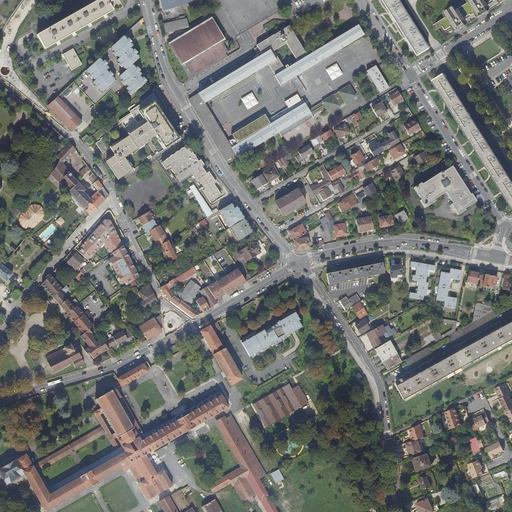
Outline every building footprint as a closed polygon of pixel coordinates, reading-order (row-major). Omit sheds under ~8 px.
[(109,2),(107,0),(100,0),(38,35),(46,49),(114,11),(109,2)] [(159,0),(163,11),(182,5),(181,0),(159,0)] [(380,0),(417,56),(428,49),(396,0),(380,0)] [(446,20),(434,27),(437,32),(443,28),(447,34),(452,30),(455,34),(466,27),(463,23),(475,16),(477,20),(488,13),(486,9),(497,2),(500,6),(509,0),(467,0),(466,1),(468,5),(456,13),(454,9),(443,15),(446,20)] [(212,16),(168,43),(182,65),(186,63),(192,74),(194,72),(226,53),(229,51),(222,41),(225,39),(212,16)] [(187,18),(165,24),(167,32),(189,26),(187,18)] [(256,45),(260,52),(252,58),(254,60),(198,93),(205,103),(268,64),(274,75),(280,85),(364,35),(360,28),(358,25),(307,56),(289,25),(256,45)] [(124,36),(111,48),(114,51),(118,55),(120,58),(117,60),(120,62),(124,66),(127,70),(119,76),(123,80),(126,84),(128,86),(127,88),(129,91),(133,94),(146,82),(142,78),(141,79),(139,77),(140,76),(142,74),(139,72),(138,70),(136,68),(133,64),(140,58),(137,54),(135,52),(133,50),(131,48),(132,47),(130,44),(131,43),(128,40),(124,36)] [(82,65),(73,49),(63,55),(72,70),(82,65)] [(226,53),(194,72),(196,75),(228,56),(226,53)] [(100,58),(86,70),(89,74),(93,78),(95,80),(93,82),(95,85),(99,89),(102,92),(106,89),(108,87),(116,80),(112,76),(112,75),(107,70),(108,69),(105,66),(106,65),(103,61),(100,58)] [(327,68),(332,79),(343,74),(338,63),(327,68)] [(389,88),(375,66),(367,71),(380,93),(389,88)] [(511,206),(511,182),(443,74),(432,81),(511,206)] [(58,97),(62,102),(78,87),(73,82),(58,97)] [(226,139),(232,148),(236,155),(237,157),(278,132),(281,136),(313,117),(312,116),(326,107),(329,113),(340,106),(345,103),(356,96),(349,85),(338,92),(333,95),(322,102),(309,110),(303,100),(270,119),(268,115),(226,139)] [(403,99),(398,91),(390,96),(389,98),(394,105),(403,99)] [(253,92),(242,98),(248,109),(259,103),(253,92)] [(107,160),(120,179),(133,170),(125,158),(138,149),(137,148),(156,135),(165,149),(182,137),(153,93),(141,101),(142,103),(129,111),(130,113),(119,120),(121,125),(95,143),(103,154),(112,148),(116,154),(107,160)] [(198,93),(189,99),(190,102),(192,105),(197,113),(202,120),(208,132),(218,125),(205,103),(198,93)] [(297,94),(284,102),(288,108),(301,100),(297,94)] [(62,102),(58,97),(47,106),(67,126),(72,132),(82,122),(62,102)] [(381,103),(371,108),(377,117),(386,112),(381,103)] [(353,114),(345,119),(349,125),(352,123),(354,126),(357,124),(355,121),(361,117),(358,113),(354,115),(353,114)] [(415,120),(404,126),(409,135),(420,128),(415,120)] [(344,123),(334,129),(339,139),(347,134),(346,132),(349,131),(344,123)] [(218,125),(208,132),(214,141),(222,155),(226,161),(236,155),(232,148),(226,139),(218,125)] [(318,135),(315,138),(318,144),(333,135),(330,130),(321,136),(319,136),(318,135)] [(399,141),(393,132),(388,135),(391,140),(381,145),(384,150),(399,141)] [(311,140),(310,141),(315,149),(320,146),(318,144),(315,138),(311,140)] [(61,152),(57,156),(60,160),(56,167),(50,174),(51,175),(67,192),(78,183),(82,178),(81,176),(77,181),(68,172),(63,163),(75,150),(69,143),(64,148),(61,152)] [(399,144),(389,151),(394,159),(404,153),(399,144)] [(171,156),(162,162),(166,167),(170,165),(173,169),(172,169),(174,172),(175,171),(176,174),(176,176),(177,175),(181,181),(192,173),(197,180),(199,179),(206,189),(204,191),(211,201),(214,198),(215,199),(217,197),(221,194),(214,184),(216,182),(209,172),(206,173),(202,167),(204,165),(200,159),(198,161),(195,157),(196,156),(194,154),(194,155),(191,151),(192,150),(191,149),(190,149),(187,145),(183,147),(181,148),(181,149),(178,151),(178,150),(176,152),(173,154),(170,155),(171,156)] [(308,145),(297,152),(302,161),(307,158),(305,156),(309,154),(310,155),(313,153),(308,145)] [(380,146),(373,150),(376,154),(383,150),(380,146)] [(356,165),(358,168),(360,167),(363,165),(370,162),(366,156),(363,158),(364,159),(363,159),(359,152),(351,157),(353,160),(349,161),(352,166),(356,164),(357,163),(358,164),(356,165)] [(413,158),(417,166),(427,160),(423,152),(413,158)] [(284,157),(277,161),(281,167),(284,165),(285,167),(288,165),(284,157)] [(370,162),(363,165),(367,172),(379,165),(375,158),(370,162)] [(323,166),(322,165),(318,167),(325,179),(325,180),(324,181),(314,186),(314,185),(310,188),(314,194),(318,191),(320,191),(319,190),(332,182),(332,181),(327,174),(323,167),(323,166)] [(334,170),(327,174),(332,181),(339,177),(340,179),(346,175),(341,166),(337,168),(338,170),(335,171),(334,170)] [(391,172),(396,182),(405,177),(399,166),(396,168),(397,169),(391,172)] [(273,167),(251,180),(256,189),(261,186),(260,185),(263,184),(263,185),(279,176),(273,167)] [(358,168),(356,170),(357,172),(359,176),(353,179),(355,181),(365,176),(362,172),(360,167),(358,168)] [(443,172),(422,185),(421,184),(414,188),(421,200),(420,201),(424,208),(435,202),(434,200),(446,193),(453,204),(451,205),(457,216),(465,211),(464,210),(476,203),(471,195),(470,196),(452,167),(443,172)] [(338,180),(343,189),(351,184),(350,181),(347,177),(350,176),(349,174),(350,174),(351,175),(357,172),(356,170),(350,173),(347,175),(346,175),(340,179),(338,180)] [(347,177),(350,181),(353,179),(359,176),(357,172),(351,175),(350,174),(349,174),(350,176),(347,177)] [(96,178),(93,174),(88,177),(93,183),(97,180),(96,178)] [(103,189),(97,180),(92,184),(97,191),(90,199),(83,192),(85,190),(78,183),(67,192),(89,215),(108,196),(106,193),(106,192),(103,189)] [(333,183),(332,184),(335,189),(337,188),(340,193),(344,191),(343,189),(338,180),(333,183)] [(202,208),(199,209),(202,214),(205,212),(207,217),(213,214),(195,183),(190,186),(202,208)] [(308,184),(304,186),(311,197),(314,195),(314,194),(308,184)] [(371,184),(363,189),(368,198),(377,193),(371,184)] [(319,193),(323,199),(330,195),(325,188),(322,189),(320,191),(318,191),(319,193)] [(275,203),(282,216),(305,202),(297,189),(287,196),(287,195),(286,196),(275,203)] [(356,203),(351,195),(344,199),(345,200),(343,201),(338,204),(343,212),(352,207),(353,207),(359,203),(359,201),(356,203)] [(359,203),(353,207),(354,212),(368,207),(364,200),(359,203)] [(35,231),(44,212),(42,211),(44,208),(30,201),(19,223),(35,231)] [(207,217),(204,219),(207,225),(236,208),(233,202),(207,217)] [(149,211),(138,218),(142,226),(154,219),(149,211)] [(404,211),(395,216),(399,223),(408,218),(404,211)] [(212,231),(216,237),(229,228),(243,220),(244,219),(241,214),(212,231)] [(381,218),(378,219),(380,228),(394,225),(392,215),(388,216),(387,216),(381,218)] [(355,220),(358,232),(373,229),(371,217),(355,220)] [(142,226),(146,234),(149,232),(159,226),(158,225),(154,218),(154,219),(142,226)] [(328,221),(330,232),(334,231),(335,237),(346,235),(344,224),(333,226),(333,223),(332,219),(331,219),(328,221)] [(243,220),(229,228),(238,241),(253,232),(248,225),(246,226),(244,224),(245,224),(243,220)] [(120,234),(105,221),(82,245),(96,259),(120,234)] [(288,232),(293,240),(301,236),(306,233),(301,225),(288,232)] [(159,226),(149,232),(158,246),(162,244),(168,240),(160,226),(159,226)] [(306,233),(301,236),(302,239),(295,240),(294,242),(296,251),(309,248),(307,238),(310,236),(314,237),(320,233),(316,227),(306,233)] [(168,240),(162,244),(170,261),(176,258),(168,240)] [(255,243),(237,253),(240,258),(243,256),(246,261),(260,252),(255,243)] [(126,285),(138,278),(122,247),(111,254),(113,258),(108,260),(121,284),(125,282),(126,285)] [(76,254),(68,263),(75,270),(84,260),(76,254)] [(176,258),(170,261),(177,276),(183,273),(176,258)] [(83,267),(86,271),(93,266),(90,262),(83,267)] [(156,262),(149,266),(152,270),(159,267),(156,262)] [(382,262),(326,273),(328,284),(384,273),(382,262)] [(435,266),(410,262),(409,267),(416,268),(415,275),(412,275),(412,280),(419,281),(417,293),(410,292),(409,297),(422,299),(423,295),(426,295),(428,282),(425,282),(427,270),(434,271),(435,266)] [(2,265),(0,263),(0,276),(5,281),(12,274),(2,265)] [(400,265),(390,266),(390,275),(396,274),(401,274),(400,265)] [(183,273),(182,274),(185,278),(196,270),(194,266),(185,272),(183,273)] [(234,271),(226,276),(234,288),(240,285),(239,284),(245,281),(237,269),(234,271)] [(441,272),(436,300),(444,301),(444,306),(454,308),(456,298),(450,297),(449,299),(445,298),(449,277),(453,277),(453,279),(459,280),(461,270),(450,269),(449,273),(441,272)] [(479,273),(469,271),(467,282),(477,283),(479,273)] [(495,276),(485,274),(483,286),(493,288),(495,276)] [(51,275),(42,284),(53,298),(62,289),(51,275)] [(217,281),(225,294),(228,292),(235,289),(226,276),(217,281)] [(169,283),(166,284),(169,289),(171,288),(176,284),(174,281),(175,280),(174,278),(169,282),(169,283)] [(511,279),(505,278),(503,289),(511,290),(511,279)] [(173,296),(170,301),(172,302),(180,308),(188,315),(192,318),(199,314),(191,308),(189,306),(192,302),(192,299),(199,289),(200,287),(191,280),(185,288),(177,298),(175,296),(173,296)] [(207,287),(215,300),(222,295),(225,294),(217,281),(207,287)] [(162,287),(160,288),(165,294),(170,290),(169,289),(166,284),(162,287)] [(153,294),(149,285),(138,292),(143,300),(153,294)] [(62,289),(53,298),(59,305),(60,305),(60,306),(66,300),(63,295),(69,289),(66,286),(62,289)] [(207,287),(206,287),(200,291),(210,307),(217,302),(215,300),(207,287)] [(173,296),(170,290),(165,294),(166,296),(170,301),(173,296)] [(143,300),(141,302),(145,309),(157,301),(153,294),(143,300)] [(339,300),(345,310),(351,306),(361,301),(356,294),(348,299),(346,296),(339,300)] [(203,296),(200,298),(199,298),(196,301),(198,304),(203,312),(206,310),(210,309),(203,296)] [(67,300),(66,300),(60,306),(67,314),(76,306),(78,304),(79,304),(74,299),(69,303),(67,300)] [(361,301),(351,306),(359,319),(367,314),(361,305),(366,302),(363,299),(361,301)] [(76,306),(67,314),(73,322),(83,334),(80,336),(89,346),(85,350),(90,356),(92,355),(94,358),(98,355),(109,349),(105,344),(103,341),(101,339),(96,342),(94,342),(93,341),(94,340),(93,339),(93,337),(91,334),(92,333),(89,329),(93,326),(83,314),(76,306)] [(256,332),(241,341),(250,357),(271,345),(269,342),(270,342),(272,344),(273,346),(286,338),(285,337),(284,334),(285,333),(286,336),(303,327),(299,321),(300,320),(295,310),(283,317),(284,318),(281,319),(282,321),(280,322),(279,321),(277,322),(277,324),(265,331),(264,330),(261,331),(262,332),(260,333),(259,332),(257,334),(256,332)] [(455,332),(448,336),(451,342),(497,316),(494,310),(472,323),(455,332)] [(430,317),(407,330),(411,336),(433,323),(430,317)] [(143,337),(146,341),(161,333),(161,330),(159,327),(155,320),(154,318),(139,327),(145,336),(143,337)] [(441,336),(443,339),(448,336),(455,332),(457,321),(441,319),(441,322),(453,324),(452,330),(441,336)] [(363,320),(355,325),(360,333),(369,328),(363,320)] [(511,321),(397,385),(400,391),(399,392),(400,394),(401,393),(405,401),(511,341),(511,321)] [(217,330),(213,323),(199,331),(210,351),(220,345),(213,332),(217,330)] [(382,325),(366,333),(370,340),(376,337),(383,333),(386,338),(392,334),(390,330),(387,325),(383,327),(382,325)] [(437,330),(432,333),(437,342),(443,339),(441,336),(437,330)] [(114,339),(112,336),(103,341),(105,344),(114,339)] [(378,341),(372,344),(375,349),(376,348),(381,346),(378,341)] [(381,346),(376,348),(383,361),(384,360),(396,354),(396,353),(389,341),(381,346)] [(70,344),(69,343),(68,343),(69,344),(65,346),(64,346),(63,346),(63,347),(64,347),(63,348),(45,357),(47,361),(47,362),(48,362),(52,371),(52,372),(53,371),(72,362),(75,367),(84,362),(81,357),(82,356),(81,356),(81,355),(81,356),(80,356),(77,349),(77,348),(76,347),(74,344),(74,343),(73,343),(73,342),(72,342),(72,343),(71,344),(71,343),(70,344)] [(428,347),(405,360),(408,365),(431,352),(428,347)] [(242,379),(224,348),(213,354),(231,385),(242,379)] [(396,354),(384,360),(388,368),(400,362),(396,354)] [(148,365),(146,362),(117,378),(121,386),(151,369),(150,366),(149,364),(148,365)] [(498,395),(500,398),(508,394),(509,394),(505,383),(495,388),(498,395)] [(298,408),(309,402),(299,385),(298,385),(292,389),(289,384),(285,386),(298,408)] [(266,427),(298,408),(285,386),(253,404),(266,427)] [(143,435),(117,389),(115,389),(112,390),(111,390),(111,391),(97,399),(96,399),(95,399),(96,400),(95,400),(95,401),(96,401),(96,400),(102,410),(103,412),(103,413),(122,446),(136,439),(143,435)] [(119,448),(130,468),(148,500),(155,496),(166,490),(165,490),(172,485),(163,469),(156,473),(146,454),(228,407),(219,392),(186,410),(174,417),(175,417),(143,435),(136,439),(122,446),(119,448)] [(499,398),(502,405),(506,412),(511,409),(511,402),(508,394),(500,398),(499,398)] [(454,407),(445,412),(450,429),(461,426),(459,421),(458,416),(457,416),(454,407)] [(105,433),(115,450),(119,448),(97,410),(94,412),(102,426),(106,432),(105,433)] [(490,422),(485,412),(481,414),(482,415),(478,417),(474,419),(474,420),(475,422),(478,428),(490,422)] [(224,420),(223,417),(216,421),(229,443),(228,444),(241,465),(239,466),(240,468),(209,486),(212,492),(231,482),(235,488),(243,501),(257,493),(261,500),(262,500),(268,511),(277,511),(268,496),(259,479),(266,475),(231,415),(226,418),(227,418),(224,420)] [(419,424),(409,428),(411,434),(410,434),(412,441),(418,439),(423,437),(419,424)] [(33,466),(36,472),(40,470),(106,432),(102,426),(33,466)] [(477,441),(476,436),(468,439),(473,453),(481,450),(480,448),(477,441)] [(412,441),(406,443),(410,455),(422,452),(418,439),(412,441)] [(503,451),(499,442),(486,448),(490,457),(491,456),(492,459),(496,457),(495,454),(498,453),(500,452),(503,451)] [(17,459),(25,474),(46,511),(87,488),(98,482),(97,482),(122,468),(124,471),(130,468),(119,448),(115,450),(88,466),(88,465),(77,472),(50,488),(40,470),(36,472),(33,466),(26,454),(17,459)] [(427,453),(413,458),(417,471),(417,470),(431,465),(427,453)] [(25,474),(17,459),(0,468),(0,473),(7,485),(25,474)] [(468,466),(473,478),(478,477),(482,475),(479,470),(481,469),(479,466),(481,465),(478,460),(470,463),(471,465),(468,466)] [(280,469),(271,472),(276,483),(284,479),(280,469)] [(430,474),(418,478),(422,490),(434,486),(430,474)] [(194,511),(181,489),(159,502),(165,511),(194,511)] [(217,511),(221,510),(214,499),(201,507),(204,511),(217,511)] [(415,509),(416,511),(430,511),(433,511),(428,499),(416,504),(418,508),(415,509)]
